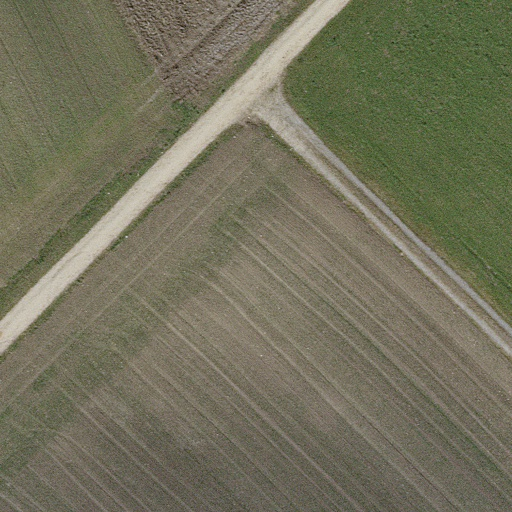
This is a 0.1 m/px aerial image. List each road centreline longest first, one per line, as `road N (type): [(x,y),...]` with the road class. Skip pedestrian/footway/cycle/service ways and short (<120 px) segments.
road 1 (track): [(0,345),(341,0)]
road 2 (track): [(249,92),(511,343)]
